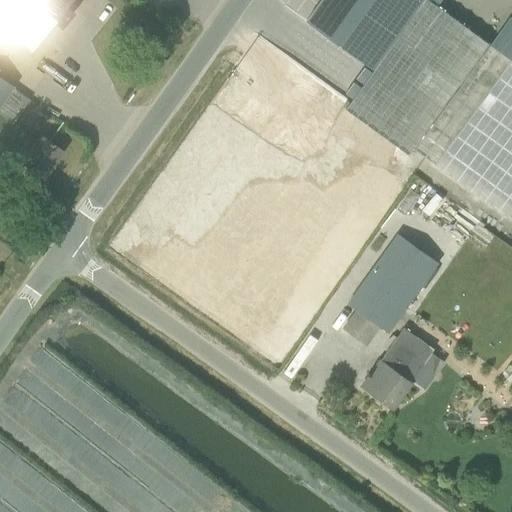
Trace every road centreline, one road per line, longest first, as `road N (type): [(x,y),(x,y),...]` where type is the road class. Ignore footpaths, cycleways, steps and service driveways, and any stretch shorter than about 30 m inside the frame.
road 1 (unclassified): [(426,511),(62,249)]
road 2 (unclassified): [(62,249),(240,0)]
